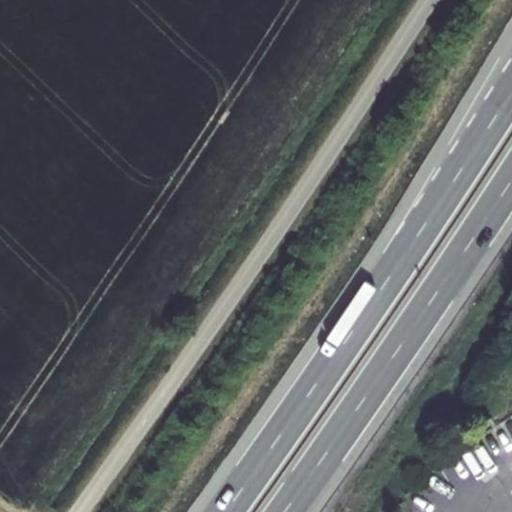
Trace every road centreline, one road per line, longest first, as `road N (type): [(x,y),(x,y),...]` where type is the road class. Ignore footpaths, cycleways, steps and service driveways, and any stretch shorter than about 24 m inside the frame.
road 1 (trunk): [(511,90),(224,511)]
road 2 (trunk): [(285,511),(511,179)]
